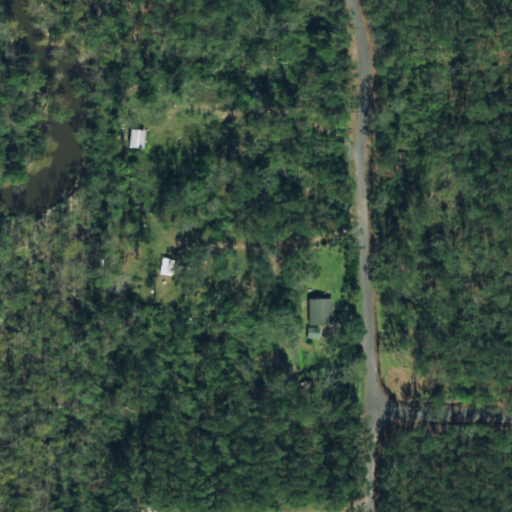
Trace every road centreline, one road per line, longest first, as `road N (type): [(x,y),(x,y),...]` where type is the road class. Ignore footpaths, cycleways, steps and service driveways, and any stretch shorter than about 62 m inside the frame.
road 1 (residential): [(375,511),(372,0)]
road 2 (residential): [(511,408),(374,409)]
